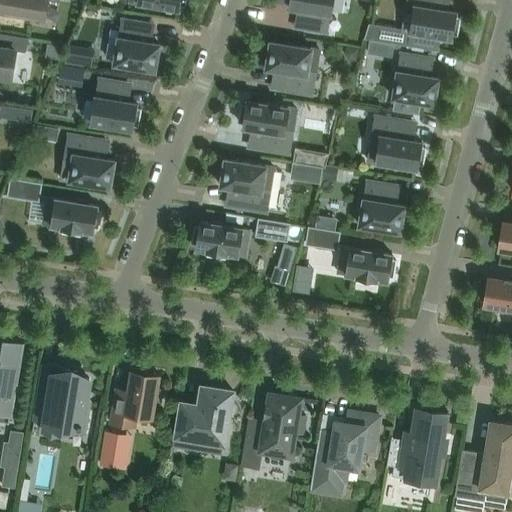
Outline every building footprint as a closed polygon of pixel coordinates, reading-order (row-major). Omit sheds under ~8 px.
[(0,0),(0,9),(44,17),(46,0),(49,0),(59,1),(58,0),(0,0)] [(129,0),(129,1),(178,9),(179,4),(184,5),(184,0),(129,0)] [(284,0),(285,2),(289,2),(289,7),(301,9),(298,27),(327,32),(332,0),(284,0)] [(406,0),(401,30),(410,31),(408,45),(437,50),(439,36),(451,38),(452,34),(456,34),(459,17),(455,16),(455,11),(443,9),(444,0),(406,0)] [(114,57),(113,63),(155,70),(159,43),(147,41),(150,23),(121,18),(117,40),(109,38),(106,55),(114,57)] [(369,22),(364,38),(372,39),(375,23),(369,22)] [(0,76),(10,78),(15,50),(25,52),(28,37),(0,32),(0,76)] [(270,41),(265,68),(277,70),(274,88),(310,95),(319,50),(270,41)] [(369,41),(367,54),(375,55),(377,42),(369,41)] [(49,46),(47,59),(58,60),(60,48),(49,46)] [(399,52),(392,97),(433,104),(438,77),(425,75),(428,57),(399,52)] [(91,116),(90,122),(132,129),(132,125),(137,125),(140,108),(135,107),(136,102),(124,100),(127,82),(98,77),(94,99),(86,97),(83,115),(91,116)] [(241,104),(236,130),(249,133),(245,151),(282,158),(290,113),(241,104)] [(375,115),(368,160),(417,168),(417,163),(422,164),(425,146),(420,146),(421,141),(409,139),(412,121),(375,115)] [(68,133),(60,178),(110,186),(114,159),(102,157),(105,139),(68,133)] [(224,158),(220,185),(232,187),(229,205),(266,211),(273,166),(224,158)] [(294,163),(291,180),(318,185),(321,168),(294,163)] [(10,178),(7,195),(38,200),(41,183),(10,178)] [(366,179),(358,224),(400,231),(404,204),(392,202),(395,184),(366,179)] [(47,196),(43,223),(62,227),(62,231),(79,234),(80,229),(92,231),(93,227),(98,228),(101,210),(96,209),(97,205),(47,196)] [(258,218),(255,235),(286,240),(288,223),(258,218)] [(195,224),(192,242),(196,243),(196,247),(207,249),(207,254),(224,257),(225,252),(245,256),(249,229),(200,221),(199,225),(195,224)] [(511,223),(503,222),(498,247),(511,249),(511,223)] [(308,226),(306,243),(336,248),(339,231),(308,226)] [(342,245),(337,272),(357,275),(356,280),(374,283),(375,278),(387,280),(388,276),(392,277),(395,259),(391,258),(391,253),(342,245)] [(290,274),(296,250),(285,247),(278,270),(290,274)] [(488,277),(484,303),(511,307),(511,279),(505,278),(505,280),(488,277)] [(0,339),(0,420),(9,422),(13,395),(9,394),(12,380),(15,380),(21,343),(0,339)] [(43,365),(34,419),(44,421),(43,428),(60,431),(62,422),(84,426),(85,412),(83,412),(89,378),(76,376),(77,371),(65,369),(65,368),(43,365)] [(131,369),(128,389),(126,401),(114,399),(110,422),(132,425),(134,413),(150,416),(152,403),(160,404),(162,389),(156,388),(159,374),(131,369)] [(178,401),(173,435),(224,443),(232,390),(201,385),(197,410),(178,407),(179,401),(178,401)] [(264,420),(249,417),(241,464),(258,467),(261,449),(291,454),(295,432),(302,433),(305,415),(297,414),(300,397),(298,397),(298,395),(286,393),(286,395),(269,392),(267,404),(265,404),(263,416),(265,416),(264,420)] [(391,435),(386,465),(387,465),(388,464),(393,465),(391,475),(405,477),(405,480),(406,480),(406,478),(434,482),(434,485),(435,485),(441,452),(442,453),(444,438),(443,438),(447,411),(446,410),(446,413),(424,409),(420,433),(414,433),(414,432),(413,431),(412,433),(405,431),(403,438),(392,437),(392,435),(391,435)] [(319,428),(310,486),(333,490),(337,463),(357,467),(360,449),(372,451),(378,416),(346,411),(344,423),(336,422),(335,430),(319,428)] [(462,449),(454,496),(484,501),(486,489),(507,492),(511,465),(511,464),(511,423),(490,420),(485,453),(462,449)] [(5,440),(1,464),(5,465),(2,485),(13,486),(23,430),(11,428),(9,441),(5,440)] [(105,431),(101,461),(114,463),(119,433),(105,431)] [(270,511),(273,493),(256,492),(253,511),(270,511)] [(20,499),(18,510),(26,511),(39,511),(42,502),(20,499)] [(510,511),(511,511),(511,501),(496,499),(494,511),(510,511)] [(289,511),(312,511),(313,503),(291,502),(289,511)]
